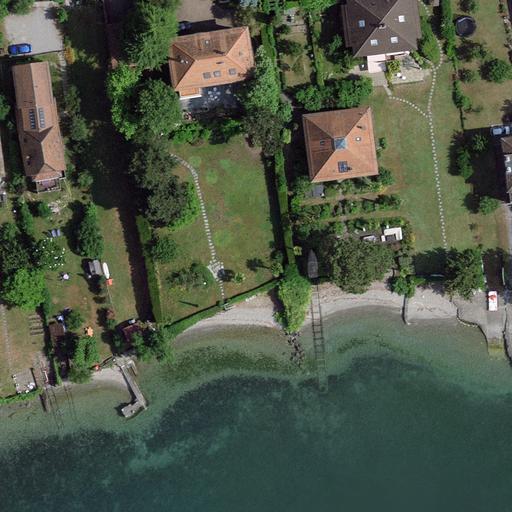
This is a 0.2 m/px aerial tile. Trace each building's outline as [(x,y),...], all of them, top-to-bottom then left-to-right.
[(359,53),(415,45),(414,38),(422,37),(415,0),(350,0),(352,7),(343,8),(349,46),(358,44),(359,53)] [(129,23),(110,25),(115,66),(134,63),(129,23)] [(242,30),(168,41),(175,85),(248,74),(242,30)] [(45,66),(13,70),(26,173),(58,169),(45,66)] [(368,113),(308,120),(315,177),(374,170),(368,113)]
